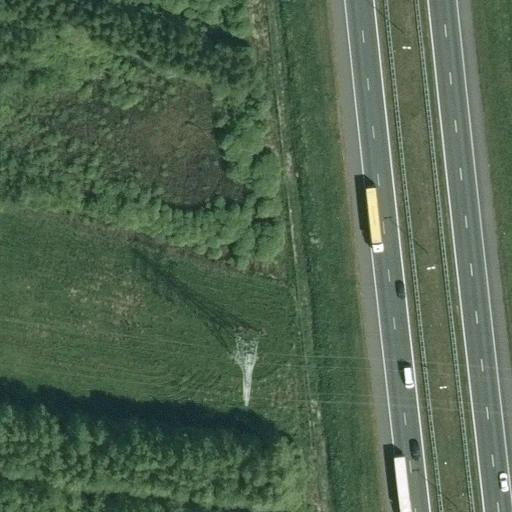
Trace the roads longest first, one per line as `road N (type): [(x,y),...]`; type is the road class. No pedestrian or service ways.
road 1 (motorway): [(500,511),(443,0)]
road 2 (motorway): [(357,0),(413,511)]
